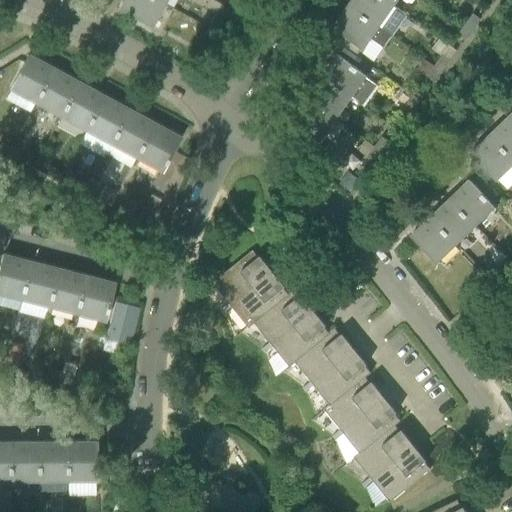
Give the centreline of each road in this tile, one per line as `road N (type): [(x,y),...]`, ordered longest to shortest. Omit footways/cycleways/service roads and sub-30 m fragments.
road 1 (residential): [(511,453),(438,341),(326,205),(229,114)]
road 2 (residential): [(229,114),(104,36),(22,0)]
road 3 (residential): [(167,280),(229,114)]
road 4 (residential): [(167,280),(0,231)]
road 5 (residential): [(0,420),(144,422)]
road 6 (residential): [(144,422),(167,280)]
road 7 (residential): [(229,114),(290,0)]
